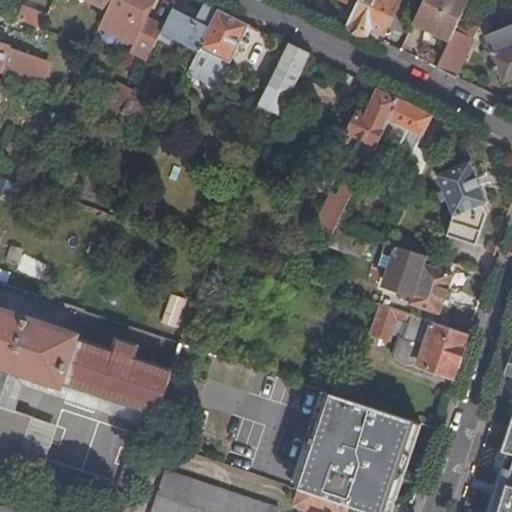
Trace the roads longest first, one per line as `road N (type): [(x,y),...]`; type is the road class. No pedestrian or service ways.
road 1 (residential): [(511,127),(266,0)]
road 2 (tertiary): [(511,282),(434,511)]
